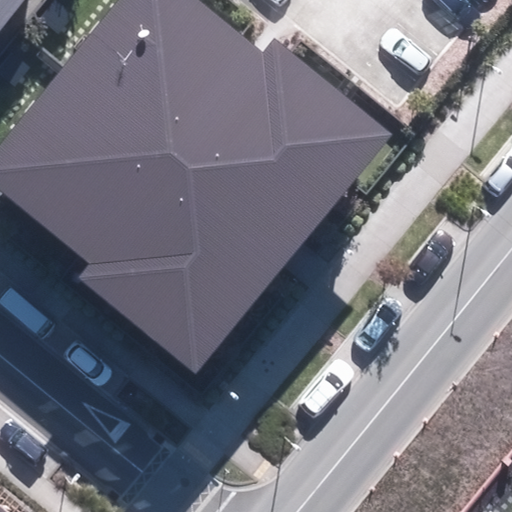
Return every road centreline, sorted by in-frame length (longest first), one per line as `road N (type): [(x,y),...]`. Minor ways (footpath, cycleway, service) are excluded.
road 1 (tertiary): [(511,242),(292,511)]
road 2 (residential): [(0,349),(199,511)]
